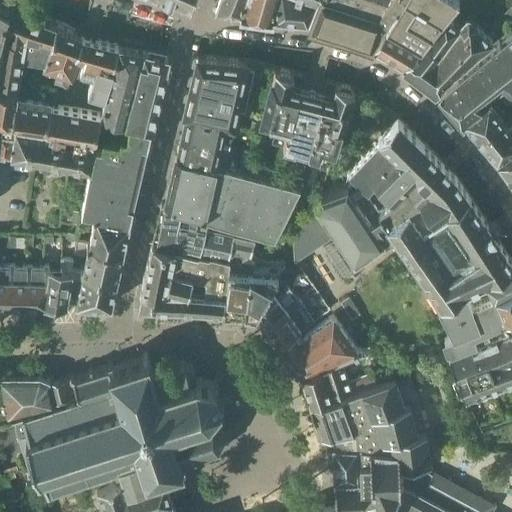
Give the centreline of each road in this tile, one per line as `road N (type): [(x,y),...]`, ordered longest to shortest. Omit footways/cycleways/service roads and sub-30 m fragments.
road 1 (residential): [(511,202),(441,114),(397,76),(325,41),(196,20)]
road 2 (residential): [(116,333),(182,56)]
